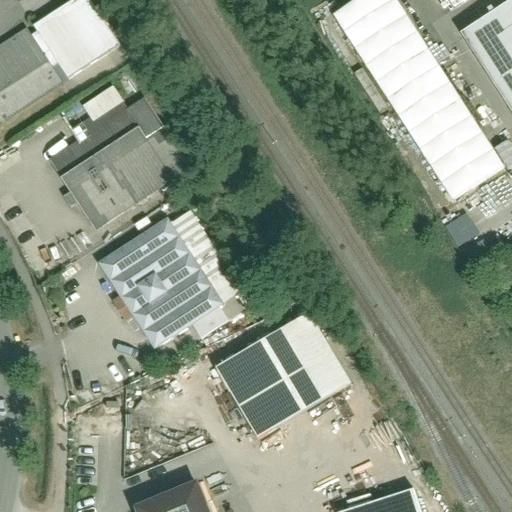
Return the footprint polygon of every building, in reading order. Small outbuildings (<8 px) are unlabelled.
[(506,171),(396,0),(351,0),(331,13),(454,205),(506,171)] [(82,3),(0,54),(0,137),(120,63),(82,3)] [(511,8),(464,40),(511,111),(511,8)] [(143,104),(62,158),(106,224),(187,171),(143,104)] [(448,228),(460,247),(480,235),(467,215),(448,228)] [(172,236),(166,226),(105,265),(157,346),(237,296),(191,224),(172,236)] [(309,320),(219,372),(256,436),(346,384),(309,320)] [(205,511),(195,486),(136,510),(136,511),(205,511)] [(417,511),(413,495),(356,511),(417,511)]
